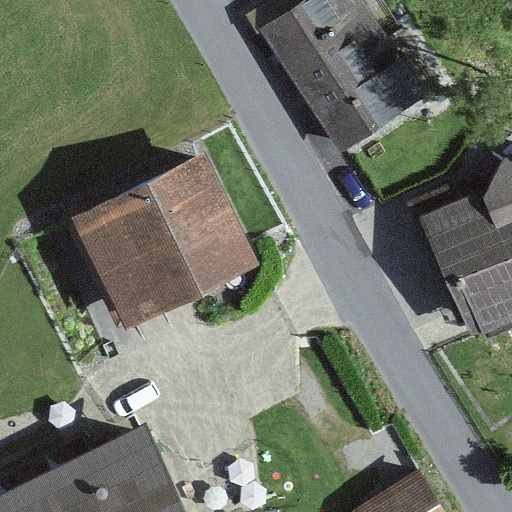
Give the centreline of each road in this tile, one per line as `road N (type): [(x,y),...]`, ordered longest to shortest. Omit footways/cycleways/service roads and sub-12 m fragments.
road 1 (tertiary): [(511,507),(472,453),(204,0)]
road 2 (track): [(0,465),(109,401),(371,283)]
